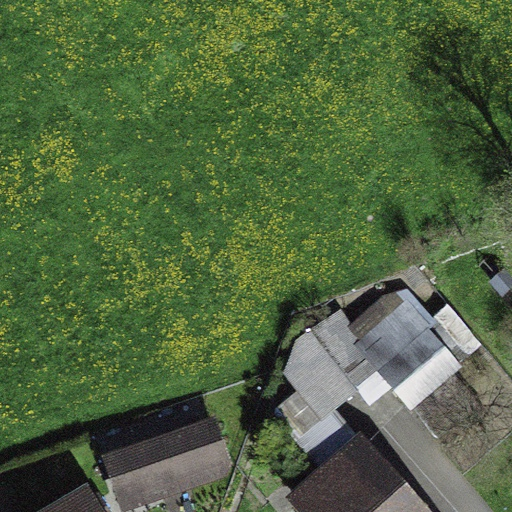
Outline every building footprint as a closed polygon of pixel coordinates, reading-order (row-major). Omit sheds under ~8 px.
[(414,413),(454,456),(487,428),(447,384),(470,364),(421,298),(362,343),(357,347),(393,394),(411,416),(414,413)] [(362,343),(341,314),(297,343),(285,375),(298,396),(274,412),(298,444),(359,395),(371,410),(393,394),(357,347),(362,343)] [(214,420),(102,460),(119,511),(136,511),(237,479),(214,420)] [(430,511),(362,435),(286,503),(293,511),(430,511)] [(102,511),(88,488),(47,511),(102,511)]
